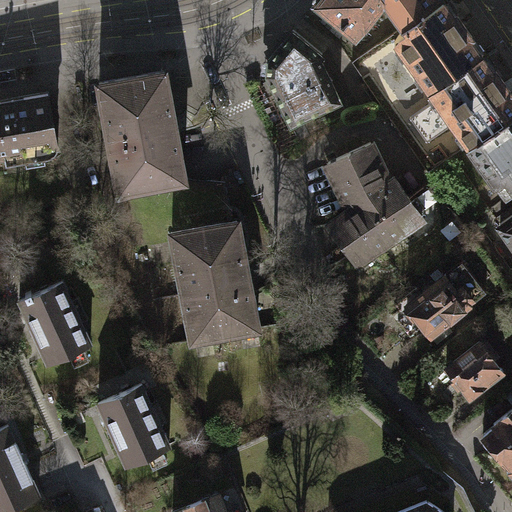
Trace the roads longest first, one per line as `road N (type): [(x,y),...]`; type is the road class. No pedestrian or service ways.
road 1 (residential): [(504,511),(466,458),(336,317),(257,146),(206,6)]
road 2 (secondary): [(0,39),(206,6)]
